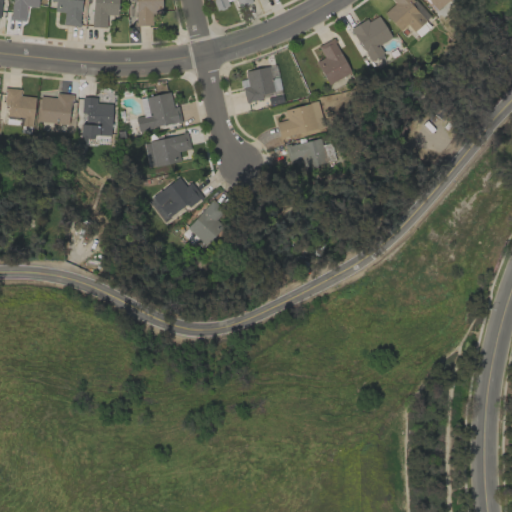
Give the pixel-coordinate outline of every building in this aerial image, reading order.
[(24,21),(26,6),(37,7),(37,0),(11,0),(9,19),(24,21)] [(62,25),(79,26),(80,0),(54,0),(54,12),(63,12),(62,25)] [(91,0),(91,27),(105,27),(106,15),(117,15),(117,0),(91,0)] [(161,13),(160,0),(134,0),(135,26),(151,25),(151,13),(161,13)] [(213,0),(217,11),(228,6),(226,1),(229,0),(235,0),(238,7),(251,3),(249,0),(213,0)] [(383,13),(398,31),(407,24),(417,36),(429,27),(422,18),(426,15),(413,0),(390,0),(394,4),(383,13)] [(427,0),(437,11),(448,0),(427,0)] [(367,61),(382,54),(377,44),(389,39),(378,15),(351,27),(367,61)] [(326,84),(349,74),(333,38),(317,45),(323,58),(316,61),(326,84)] [(263,99),(262,94),(272,92),(267,67),(244,71),(245,79),(239,80),(244,103),(263,99)] [(19,89),(4,87),(2,105),(7,105),(6,116),(21,118),(20,125),(31,127),(34,97),(19,96),(19,89)] [(138,98),(142,116),(134,117),(137,131),(180,121),(177,106),(171,107),(168,92),(138,98)] [(37,122),(68,124),(70,94),(54,93),(54,97),(38,96),(37,122)] [(111,104),(95,103),(95,97),(81,97),(80,113),(84,113),(84,124),(79,123),(79,144),(86,145),(86,136),(110,136),(111,104)] [(275,122),(279,138),(322,126),(315,101),(283,110),(286,119),(275,122)] [(189,149),(186,133),(143,142),(148,168),(179,161),(177,152),(189,149)] [(284,146),(287,161),(301,158),(303,168),(333,162),(331,153),(323,155),(319,138),(284,146)] [(151,197),(168,219),(199,195),(189,183),(184,186),(177,177),(151,197)] [(184,230),(203,247),(228,219),(209,202),(184,230)]
